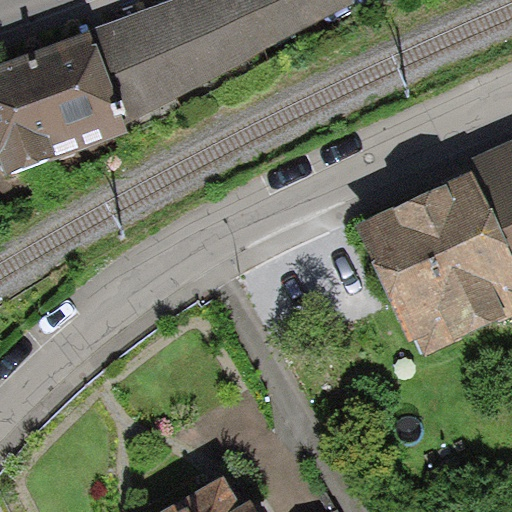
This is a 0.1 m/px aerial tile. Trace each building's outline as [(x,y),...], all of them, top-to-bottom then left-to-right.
[(206,0),(86,47),(118,128),(342,9),(338,0),(206,0)] [(86,47),(0,81),(0,174),(118,128),(86,47)] [(511,143),(467,164),(474,182),(511,264),(511,143)] [(511,315),(511,264),(474,182),(361,236),(418,363),(511,315)] [(224,511),(217,499),(193,511),(224,511)]
